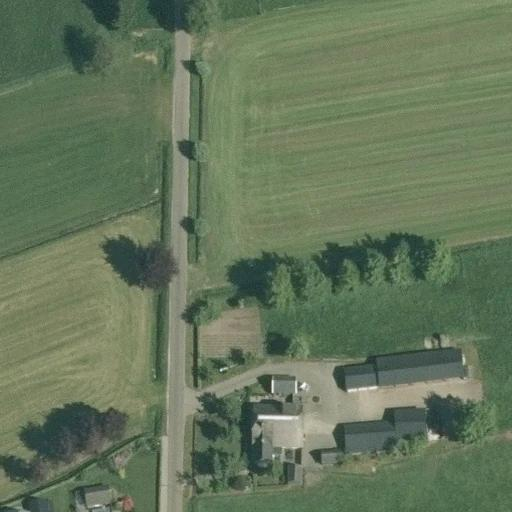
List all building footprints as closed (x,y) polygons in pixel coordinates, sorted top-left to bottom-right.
[(449,384),(445,354),(376,362),(377,368),(343,371),(346,394),(379,390),(379,392),(449,384)] [(296,380),(272,380),(272,397),(296,397),(296,380)] [(301,452),(301,435),(301,417),(302,410),(254,409),(253,417),(253,434),(253,451),(253,468),(272,469),(272,459),(280,459),(280,451),(301,452)] [(394,414),(394,424),(344,428),(346,457),(397,453),(397,444),(426,443),(424,412),(394,414)] [(342,465),(341,453),(321,454),(322,467),(342,465)] [(301,485),(300,469),(289,469),(289,486),(301,485)] [(107,490),(84,494),(87,510),(110,507),(107,490)] [(3,509),(3,511),(48,511),(47,502),(3,509)]
